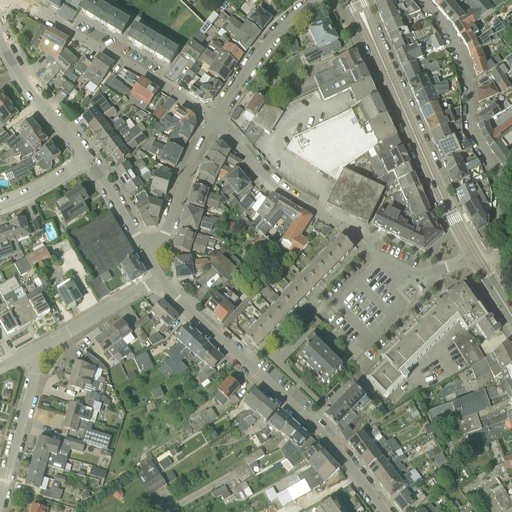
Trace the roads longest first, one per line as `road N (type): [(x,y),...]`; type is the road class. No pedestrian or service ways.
road 1 (residential): [(382,511),(318,429),(158,278)]
road 2 (residential): [(213,118),(265,175),(353,230),(379,256),(419,272),(475,256)]
road 3 (unclassified): [(483,270),(497,242),(497,180),(471,127),(468,74),(449,31),(422,0)]
road 4 (secondary): [(475,256),(356,0)]
road 5 (residential): [(11,0),(213,118)]
road 6 (unclassified): [(316,0),(272,36),(213,118)]
road 7 (residential): [(213,118),(167,229),(144,250)]
road 8 (residential): [(28,355),(158,278)]
road 9 (residential): [(86,159),(28,88),(0,36)]
road 10 (residential): [(0,493),(32,386),(28,355)]
